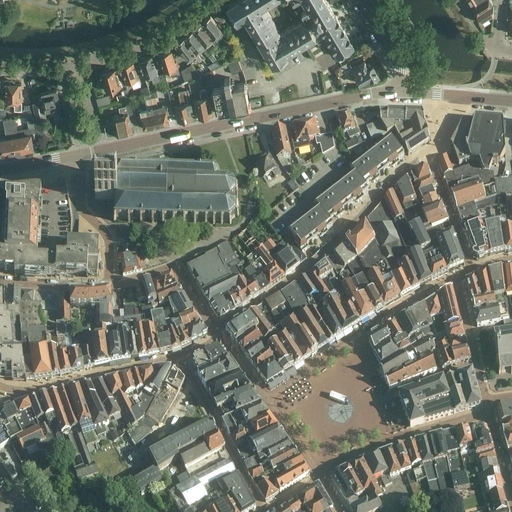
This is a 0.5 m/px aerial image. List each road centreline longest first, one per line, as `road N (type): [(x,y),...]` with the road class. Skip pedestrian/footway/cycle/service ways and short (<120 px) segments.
road 1 (unclassified): [(458,96),(435,148),(275,292),(215,330),(177,270)]
road 2 (secondary): [(75,156),(399,92)]
road 3 (unclassified): [(343,511),(319,475),(327,468),(490,413)]
road 4 (residential): [(62,68),(84,139),(95,133),(78,65)]
road 5 (residential): [(212,0),(162,37),(78,65)]
road 6 (residential): [(106,286),(107,238),(79,207),(75,156)]
